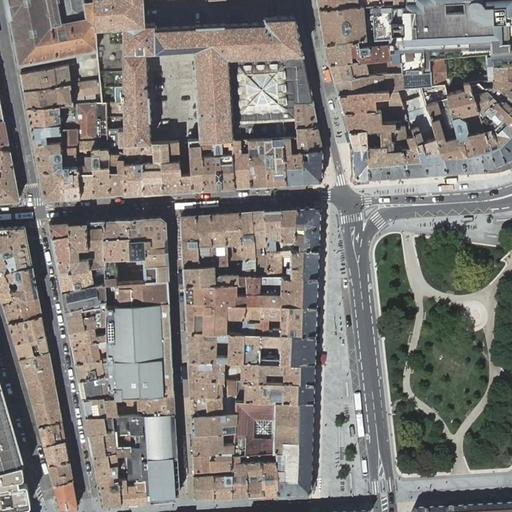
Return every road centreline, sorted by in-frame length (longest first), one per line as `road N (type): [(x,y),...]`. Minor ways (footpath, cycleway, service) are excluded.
road 1 (secondary): [(347,203),(325,195),(35,213)]
road 2 (residential): [(35,213),(91,511)]
road 3 (secondary): [(385,511),(358,271)]
road 4 (residential): [(347,203),(303,0)]
road 5 (tertiary): [(0,27),(35,213)]
road 6 (residential): [(52,511),(0,335)]
